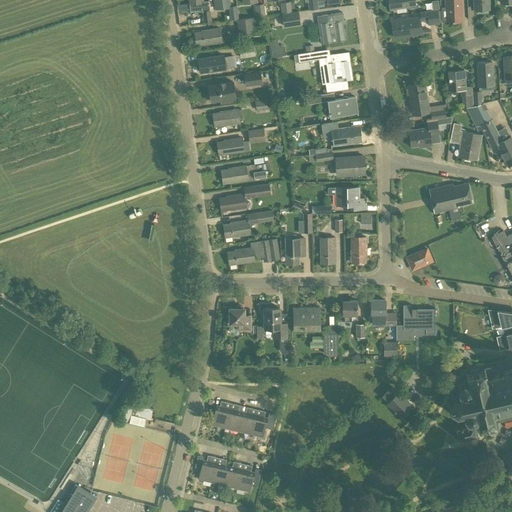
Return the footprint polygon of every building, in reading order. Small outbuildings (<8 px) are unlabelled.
[(215,1),(216,9),(229,7),(228,0),(215,0),(216,1),(215,1)] [(318,9),(317,0),(304,0),(305,2),(307,2),(308,10),(318,9)] [(390,9),(416,5),(414,0),(386,0),(387,3),(389,3),(390,9)] [(433,8),(441,8),(440,0),(433,0),(433,8)] [(445,0),(446,21),(461,21),(460,0),(445,0)] [(487,10),(487,9),(489,9),(488,0),(473,0),(474,10),(476,10),(476,11),(478,12),(486,12),(487,10)] [(290,3),(290,1),(280,3),(281,13),(292,11),(291,8),(291,2),(290,3)] [(256,16),(265,15),(264,3),(254,4),(256,16)] [(229,7),(230,20),(238,19),(237,6),(229,7)] [(439,23),(437,9),(419,12),(421,21),(427,20),(428,25),(439,23)] [(203,22),(212,21),(210,10),(202,11),(203,22)] [(284,26),(300,24),(298,11),(282,14),(284,26)] [(321,44),(346,40),(342,13),(317,17),(321,44)] [(239,34),(259,32),(257,17),(237,19),(239,34)] [(394,37),(421,33),(419,17),(391,21),(394,37)] [(196,46),(221,42),(219,29),(208,30),(208,31),(194,33),(196,46)] [(272,55),(286,54),(285,46),(280,46),(279,41),(271,41),(272,55)] [(240,58),(249,57),(249,55),(255,54),(253,45),(239,47),(240,58)] [(313,52),(297,54),(298,60),(314,57),(323,56),(324,63),(326,77),(321,78),(322,84),(327,84),(329,83),(330,91),(347,89),(346,81),(352,80),(348,52),(327,56),(326,49),(313,51),(313,52)] [(236,66),(234,55),(224,57),(223,55),(212,57),(212,58),(198,60),(200,73),(225,69),(225,68),(236,66)] [(478,86),(493,85),(492,62),(477,63),(478,86)] [(245,86),(262,84),(260,71),(243,74),(245,86)] [(473,104),(472,91),(472,89),(465,89),(464,71),(448,71),(449,90),(460,90),(461,96),(462,96),(462,106),(473,105),(473,104)] [(415,84),(408,85),(408,88),(405,88),(406,95),(409,95),(412,115),(428,112),(424,83),(423,83),(421,81),(416,81),(415,84)] [(236,101),(233,82),(224,83),(224,82),(219,83),(219,84),(208,85),(211,101),(221,100),(221,103),(236,101)] [(473,104),(482,103),(481,91),(472,91),(473,104)] [(334,99),(333,92),(307,96),(308,102),(308,104),(328,101),(329,112),(328,112),(328,114),(327,114),(328,117),(357,113),(355,96),(334,99)] [(270,104),(270,99),(255,101),(256,110),(271,108),(277,107),(277,103),(270,104)] [(491,119),(483,103),(468,108),(473,118),(472,118),(478,131),(481,130),(483,134),(484,134),(491,148),(497,144),(502,153),(501,153),(508,165),(511,163),(511,140),(510,137),(503,141),(491,119)] [(243,119),(242,109),(238,110),(238,109),(226,111),(226,112),(212,114),(214,126),(240,122),(239,120),(243,119)] [(432,120),(446,117),(444,109),(430,111),(432,120)] [(431,145),(429,134),(438,132),(436,121),(427,122),(428,127),(409,130),(411,146),(422,145),(422,146),(431,145)] [(333,129),(332,122),(321,124),(323,136),(332,138),(333,145),(361,141),(358,125),(333,129)] [(461,157),(463,157),(464,159),(470,160),(471,159),(476,160),(481,135),(459,130),(461,125),(454,123),(451,140),(461,142),(460,149),(462,150),(461,157)] [(249,143),(265,140),(263,128),(247,130),(249,143)] [(218,154),(244,151),(242,137),(230,139),(231,140),(217,142),(218,154)] [(315,154),(308,155),(309,162),(316,160),(316,162),(333,159),(332,151),(329,152),(315,154)] [(364,173),(363,155),(335,158),(336,174),(348,173),(348,175),(364,173)] [(223,183),(248,179),(246,166),(233,168),(233,169),(221,170),(223,183)] [(254,179),(266,178),(265,171),(253,172),(254,179)] [(434,212),(458,207),(457,205),(472,202),(467,182),(453,185),(452,183),(429,189),(434,212)] [(250,186),(252,197),(270,194),(269,183),(250,186)] [(358,198),(358,187),(335,188),(335,205),(343,205),(343,209),(365,208),(365,198),(358,198)] [(221,210),(246,207),(244,193),(233,195),(233,196),(219,198),(221,210)] [(302,210),(305,204),(295,200),(293,206),(302,210)] [(331,213),(331,205),(316,205),(316,206),(311,206),(311,213),(316,213),(316,214),(331,213)] [(256,212),(257,222),(273,220),(272,210),(256,212)] [(298,233),(312,233),(312,213),(303,213),(303,220),(298,220),(298,233)] [(360,223),(371,223),(371,214),(360,214),(360,223)] [(225,237),(250,233),(248,220),(237,222),(237,223),(223,225),(225,237)] [(511,220),(511,221),(511,222),(511,233),(506,236),(503,230),(491,236),(511,274),(511,220)] [(286,264),(299,263),(298,253),(305,253),(304,237),(286,238),(286,264)] [(320,263),(327,263),(334,263),(334,249),(335,249),(335,237),(320,237),(320,263)] [(352,262),(365,262),(365,248),(366,248),(366,237),(351,237),(352,262)] [(253,258),(254,258),(263,256),(264,261),(279,259),(276,239),(251,242),(252,248),(252,247),(253,258)] [(254,260),(254,258),(253,258),(252,247),(252,248),(241,249),(241,250),(227,252),(229,264),(254,260)] [(412,269),(432,261),(426,248),(407,257),(412,269)] [(396,325),(396,312),(385,312),(385,299),(370,300),(371,326),(384,326),(396,326),(396,325)] [(351,321),(351,314),(357,314),(356,300),(342,300),(343,314),(344,314),(344,321),(351,321)] [(244,308),(243,308),(243,305),(236,305),(236,308),(229,308),(229,315),(227,315),(227,325),(237,325),(237,330),(251,329),(251,317),(244,317),(244,308)] [(396,325),(396,326),(396,337),(396,339),(403,339),(403,337),(410,337),(410,328),(426,328),(426,334),(435,334),(435,314),(426,314),(426,308),(414,308),(413,308),(411,308),(411,305),(403,305),(403,325),(396,325)] [(323,320),(320,320),(320,307),(292,308),(293,330),(320,329),(320,328),(324,328),(323,320)] [(280,325),(280,308),(264,308),(264,328),(273,328),(273,338),(287,338),(287,325),(280,325)] [(511,312),(497,311),(488,313),(492,328),(500,325),(501,326),(505,325),(506,329),(505,329),(506,334),(496,336),(500,350),(506,348),(511,348),(511,312)] [(356,337),(364,337),(363,324),(355,324),(356,337)] [(337,353),(337,335),(323,335),(323,354),(329,354),(337,353)] [(384,355),(396,355),(395,342),(383,343),(384,355)] [(511,368),(502,369),(502,365),(483,368),(482,371),(479,371),(478,369),(469,370),(470,374),(467,374),(465,373),(464,375),(466,376),(467,383),(464,382),(464,381),(463,380),(462,382),(459,385),(457,384),(457,386),(458,386),(457,390),(455,391),(457,393),(457,392),(460,395),(453,396),(452,394),(451,396),(452,397),(449,402),(447,402),(447,404),(449,404),(450,409),(448,410),(450,412),(451,411),(456,414),(455,416),(457,417),(457,414),(464,413),(463,416),(462,417),(462,418),(463,417),(466,421),(465,425),(464,425),(464,426),(458,428),(457,427),(456,427),(457,429),(455,429),(455,430),(456,430),(458,438),(457,439),(457,440),(459,439),(459,441),(461,440),(460,440),(467,438),(467,439),(468,439),(468,438),(474,436),(475,437),(476,437),(476,436),(477,436),(476,435),(477,435),(477,434),(476,434),(476,432),(477,432),(480,428),(482,427),(483,431),(492,429),(492,425),(495,425),(496,426),(497,424),(495,423),(495,422),(511,417),(511,368)] [(397,392),(391,386),(381,396),(387,402),(386,403),(387,404),(383,407),(394,418),(398,415),(401,418),(413,405),(399,391),(397,392)] [(224,428),(229,406),(225,405),(226,402),(221,400),(219,406),(216,405),(211,425),(224,428)] [(150,419),(153,408),(133,403),(133,402),(128,401),(123,421),(129,422),(130,414),(150,419)] [(237,431),(242,411),(238,410),(239,405),(234,404),(233,407),(229,406),(224,428),(237,431)] [(250,434),(255,412),(251,411),(252,408),(246,407),(245,412),(242,411),(237,431),(250,434)] [(255,412),(250,434),(263,437),(267,417),(264,417),(265,411),(259,410),(259,413),(255,412)] [(511,451),(501,454),(506,476),(511,474),(511,451)] [(198,479),(211,482),(216,461),(212,460),(213,456),(207,455),(206,460),(203,459),(202,463),(196,462),(195,466),(201,468),(198,479)] [(216,461),(211,482),(224,485),(228,466),(225,465),(226,460),(221,458),(220,462),(216,461)] [(224,485),(236,488),(242,466),(238,465),(239,463),(233,461),(232,467),(228,466),(224,485)] [(242,466),(236,488),(249,491),(254,472),(251,471),(252,466),(246,464),(246,467),(242,466)] [(86,511),(95,498),(75,485),(70,492),(73,494),(61,511),(86,511)]
